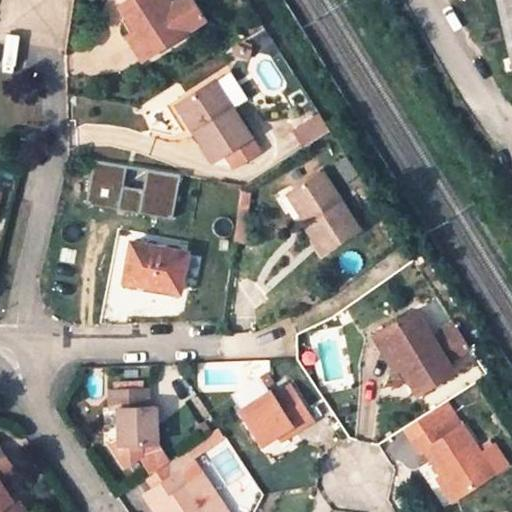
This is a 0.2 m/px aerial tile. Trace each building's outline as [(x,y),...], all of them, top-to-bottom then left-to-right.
[(129,0),(122,5),(136,29),(153,54),(190,30),(172,3),(170,0),(129,0)] [(193,0),(177,0),(172,3),(190,30),(206,20),(193,0)] [(511,0),(498,0),(511,59),(511,0)] [(144,59),(153,54),(136,29),(129,34),(144,59)] [(247,57),(250,49),(237,44),(235,52),(247,57)] [(226,162),(232,158),(236,164),(258,150),(233,111),(214,81),(182,102),(198,129),(195,131),(214,160),(222,156),(226,162)] [(321,113),(293,131),(303,146),(331,128),(321,113)] [(92,160),(85,203),(172,218),(179,175),(145,169),(141,189),(123,185),(127,166),(92,160)] [(306,225),(323,253),(358,231),(323,172),(294,190),(313,221),(308,224),(306,225)] [(289,193),(308,224),(313,221),(294,190),(289,193)] [(227,222),(225,239),(234,240),(236,223),(227,222)] [(167,288),(171,289),(179,290),(186,251),(130,241),(122,286),(150,291),(152,286),(156,286),(159,287),(163,288),(167,288)] [(386,330),(407,366),(400,370),(416,396),(452,374),(447,365),(441,355),(416,312),(386,330)] [(440,332),(451,349),(441,355),(447,365),(471,350),(454,324),(440,332)] [(400,370),(407,366),(386,330),(374,337),(396,373),(400,370)] [(313,422),(291,388),(275,398),(272,393),(242,413),(264,447),(278,437),(291,429),(295,434),(313,422)] [(157,444),(156,407),(149,407),(149,389),(111,390),(112,407),(119,407),(120,445),(116,445),(131,465),(141,458),(140,444),(157,444)] [(429,413),(404,430),(412,443),(438,426),(429,413)] [(438,426),(446,438),(462,428),(454,416),(438,426)] [(446,438),(438,426),(412,443),(420,455),(425,452),(432,463),(457,501),(493,477),(480,456),(462,428),(446,438)] [(227,439),(220,429),(187,452),(195,462),(227,439)] [(278,437),(282,443),(295,434),(291,429),(278,437)] [(480,456),(493,477),(510,465),(496,444),(480,456)] [(167,466),(175,477),(181,473),(196,463),(195,462),(187,452),(167,466)] [(0,511),(22,511),(11,495),(6,498),(0,487),(0,476),(10,470),(0,455),(0,511)] [(167,466),(136,487),(145,499),(147,498),(175,477),(167,466)] [(225,511),(219,503),(217,501),(214,501),(211,502),(208,503),(203,496),(195,484),(191,486),(181,473),(175,477),(147,498),(156,511),(160,508),(162,511),(225,511)] [(219,503),(225,511),(239,511),(220,485),(203,496),(208,503),(211,502),(214,501),(217,501),(219,503)]
